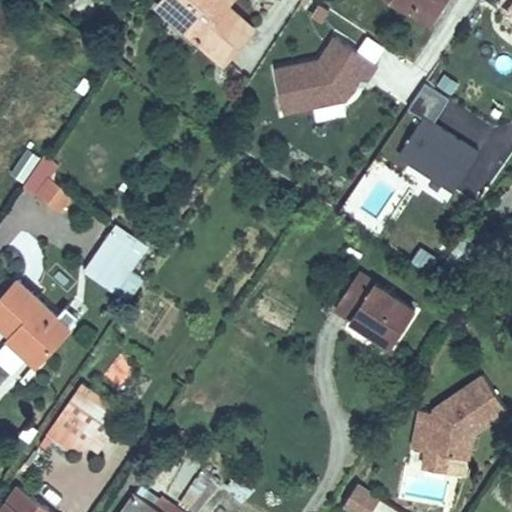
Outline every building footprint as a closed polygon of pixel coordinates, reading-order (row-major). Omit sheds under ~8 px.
[(207,0),(155,0),(150,7),(190,39),(182,48),(216,75),(248,37),(219,13),(205,2),(207,0)] [(229,0),(207,0),(205,2),(219,13),(229,0)] [(397,0),(428,19),(440,0),(397,0)] [(511,0),(495,0),(511,11),(511,0)] [(344,100),(358,77),(364,81),(374,65),(332,38),(317,61),(273,70),(282,113),(312,106),(341,100),(344,100)] [(455,188),(478,150),(431,121),(447,96),(423,81),(406,107),(421,117),(398,153),(455,188)] [(341,100),(312,106),(315,121),(344,115),(341,100)] [(66,195),(37,175),(16,203),(44,223),(66,195)] [(149,246),(117,220),(85,272),(115,295),(149,246)] [(418,242),(409,256),(427,268),(436,253),(418,242)] [(421,313),(362,273),(336,309),(396,350),(421,313)] [(0,288),(0,327),(4,331),(9,325),(41,351),(64,324),(9,277),(0,288)] [(0,338),(31,364),(41,351),(9,325),(4,331),(0,335),(0,338)] [(123,352),(103,372),(119,388),(139,368),(123,352)] [(479,439),(511,418),(511,415),(491,381),(441,413),(440,417),(426,414),(417,451),(432,455),(455,460),(466,463),(472,438),(479,439)] [(120,427),(74,394),(62,411),(89,431),(80,442),(99,456),(120,427)] [(89,431),(62,411),(44,436),(71,455),(80,442),(89,431)] [(473,464),(479,439),(472,438),(466,463),(473,464)] [(455,460),(432,455),(428,471),(451,476),(455,460)] [(204,465),(178,499),(194,511),(197,511),(223,479),(204,465)] [(56,511),(19,485),(0,511),(56,511)] [(362,486),(347,508),(354,511),(374,511),(383,501),(362,486)] [(168,511),(139,492),(124,511),(168,511)] [(229,511),(217,503),(210,511),(229,511)]
